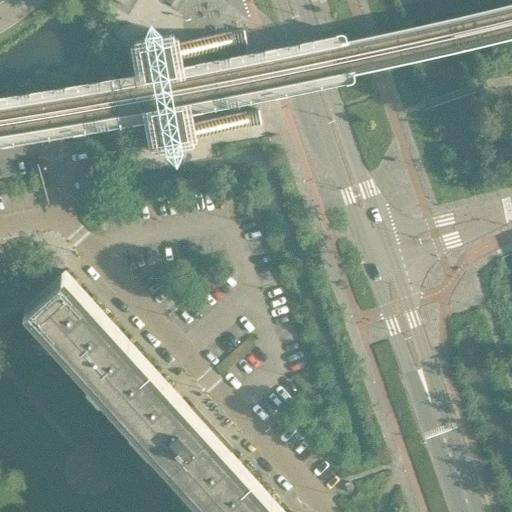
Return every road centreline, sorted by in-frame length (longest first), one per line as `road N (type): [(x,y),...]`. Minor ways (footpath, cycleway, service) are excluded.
road 1 (residential): [(329,511),(62,218),(0,229)]
road 2 (tertiary): [(277,0),(368,258)]
road 3 (tertiary): [(382,239),(299,0)]
road 4 (unknown): [(99,257),(164,218),(211,212),(235,231),(256,268)]
road 5 (unknown): [(256,268),(283,331),(278,357),(239,410)]
road 6 (tertiary): [(368,258),(408,368),(426,387)]
road 7 (tertiary): [(472,511),(426,387)]
road 8 (tertiary): [(426,387),(426,362),(392,265)]
road 9 (residential): [(392,265),(483,228),(500,211)]
road 10 (residential): [(500,211),(382,239)]
